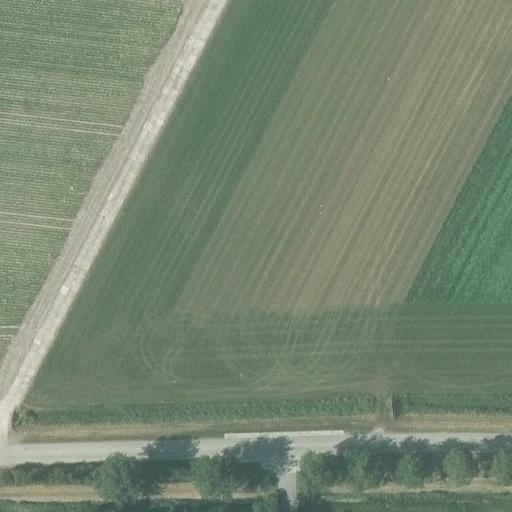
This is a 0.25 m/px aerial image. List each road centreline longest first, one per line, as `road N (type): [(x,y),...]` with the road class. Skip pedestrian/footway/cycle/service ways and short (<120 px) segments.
road 1 (unclassified): [(511,448),(0,457)]
road 2 (track): [(213,0),(0,412)]
